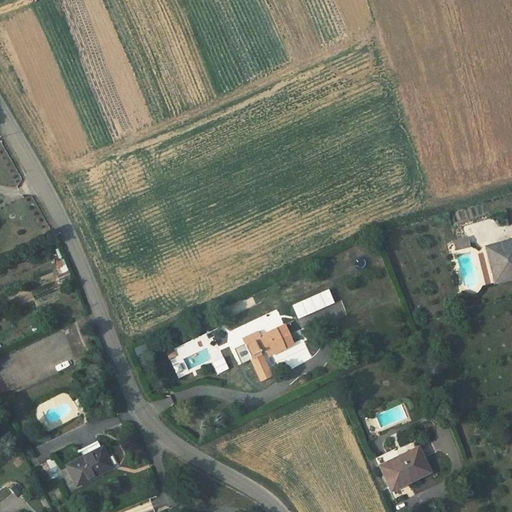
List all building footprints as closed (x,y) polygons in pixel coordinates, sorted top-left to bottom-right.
[(511,240),(485,247),(494,283),(511,278),(511,236),(511,237),(511,240)] [(468,238),(453,242),(454,247),(465,244),(466,247),(470,246),(468,238)] [(483,252),(478,253),(486,285),(491,284),(483,252)] [(53,261),(58,274),(66,271),(61,258),(53,261)] [(289,302),(296,318),(333,302),(326,286),(289,302)] [(325,305),(329,321),(346,316),(342,300),(325,305)] [(260,336),(244,344),(261,380),(271,376),(261,354),(267,352),(268,356),(293,344),(284,325),(260,336)] [(0,394),(76,363),(63,332),(0,357),(0,394)] [(258,332),(242,340),(244,344),(260,336),(258,332)] [(172,350),(167,352),(169,358),(175,355),(172,350)] [(60,470),(55,473),(64,492),(111,468),(99,443),(81,452),(84,458),(60,470)] [(395,449),(387,453),(388,455),(377,460),(392,491),(403,485),(403,483),(429,470),(418,447),(399,457),(395,449)] [(55,473),(60,470),(55,460),(40,465),(46,477),(55,473)] [(156,510),(168,504),(163,492),(151,498),(156,510)]
